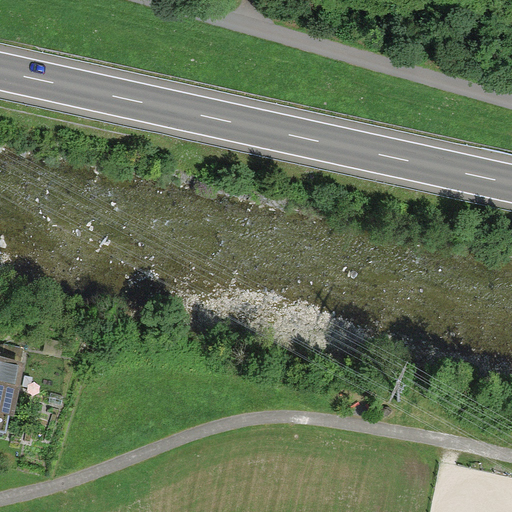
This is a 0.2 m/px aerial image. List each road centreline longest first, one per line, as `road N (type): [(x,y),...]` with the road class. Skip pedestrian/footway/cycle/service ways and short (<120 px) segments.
road 1 (residential): [(511,455),(347,428),(227,423),(43,492),(0,500)]
road 2 (trunk): [(511,182),(0,70)]
road 3 (unclassified): [(511,104),(145,0)]
